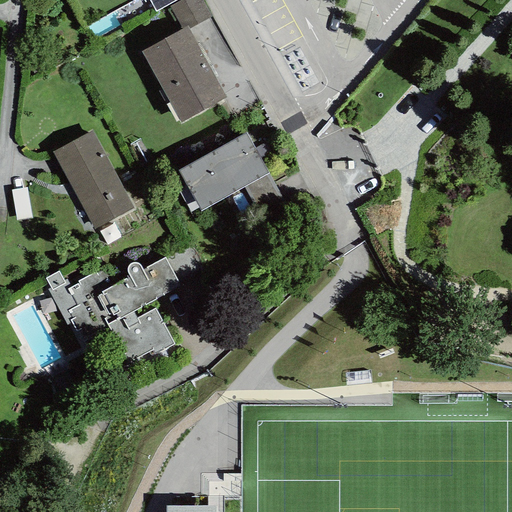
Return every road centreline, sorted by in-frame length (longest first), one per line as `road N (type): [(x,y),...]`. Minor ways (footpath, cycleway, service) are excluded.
road 1 (residential): [(223,0),(351,231),(205,363),(80,429)]
road 2 (residential): [(15,0),(0,196)]
